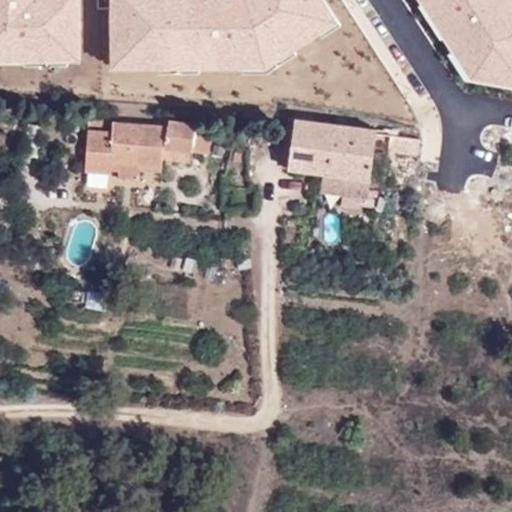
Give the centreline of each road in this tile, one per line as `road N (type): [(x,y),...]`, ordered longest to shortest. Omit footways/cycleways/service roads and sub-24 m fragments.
road 1 (residential): [(0,410),(107,408),(268,432),(268,287)]
road 2 (residential): [(390,0),(498,171)]
